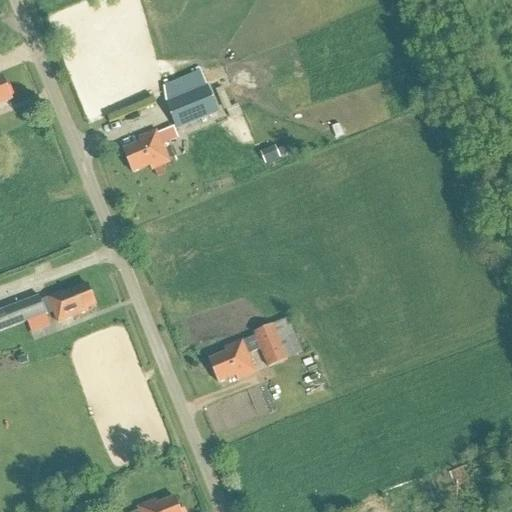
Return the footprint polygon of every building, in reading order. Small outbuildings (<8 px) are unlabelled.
[(0,106),(12,101),(2,78),(0,78),(0,106)] [(165,105),(176,132),(217,115),(206,88),(165,105)] [(170,131),(157,136),(156,133),(139,140),(140,145),(123,152),(132,175),(150,168),(151,172),(169,165),(161,146),(174,141),(170,131)] [(265,166),(280,160),(275,147),(260,154),(265,166)] [(95,306),(88,287),(63,297),(62,294),(41,302),(40,298),(0,313),(0,333),(53,313),(58,324),(87,313),(86,309),(95,306)] [(287,361),(273,326),(252,335),(254,339),(224,351),(226,355),(209,362),(218,385),(236,378),(237,382),(255,375),(248,357),(259,353),(266,369),(287,361)] [(154,502),(137,509),(138,511),(179,511),(174,499),(156,507),(154,502)]
